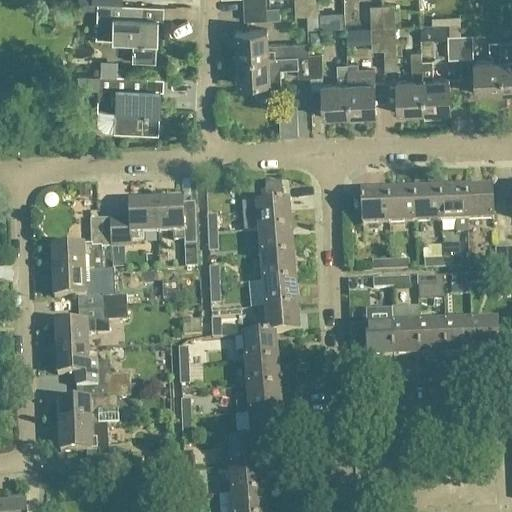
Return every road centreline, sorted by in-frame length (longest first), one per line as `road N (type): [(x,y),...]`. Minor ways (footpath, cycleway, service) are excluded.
road 1 (residential): [(406,511),(405,497),(342,499),(327,154)]
road 2 (residential): [(0,467),(31,464),(18,170)]
road 3 (residential): [(18,170),(206,161)]
road 4 (residential): [(327,154),(511,147)]
road 5 (residential): [(206,161),(210,0)]
road 6 (residential): [(206,161),(327,154)]
